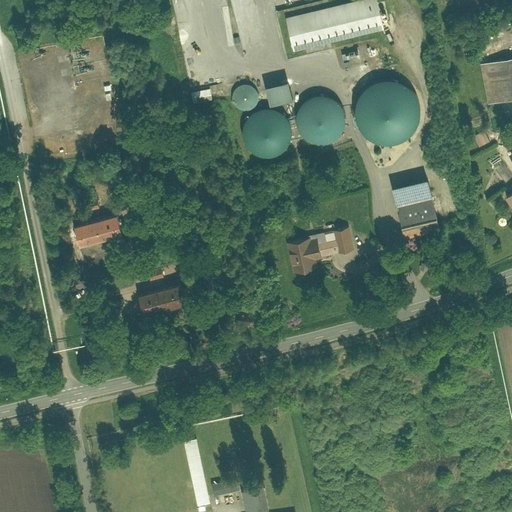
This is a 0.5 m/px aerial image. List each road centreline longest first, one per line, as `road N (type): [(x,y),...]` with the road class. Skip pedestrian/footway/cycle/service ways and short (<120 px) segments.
road 1 (secondary): [(511,274),(366,323),(70,395)]
road 2 (unclassified): [(0,46),(70,395)]
